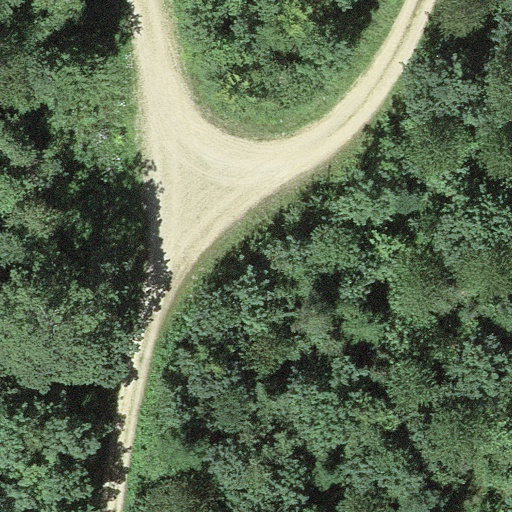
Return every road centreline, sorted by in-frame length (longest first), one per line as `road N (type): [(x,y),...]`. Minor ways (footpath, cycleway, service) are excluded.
road 1 (track): [(108,511),(123,424),(200,193),(360,107),(411,0)]
road 2 (track): [(200,193),(141,0)]
